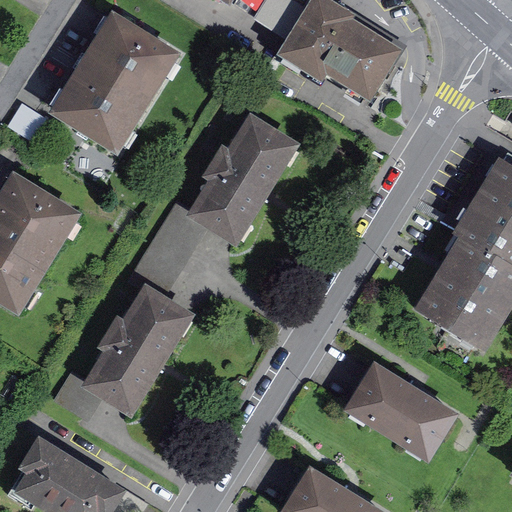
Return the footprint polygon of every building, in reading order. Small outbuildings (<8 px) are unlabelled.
[(230,0),(193,0),(221,17),(230,0)] [(347,15),(346,16),(319,0),(318,0),(285,53),(320,75),(325,67),(368,94),(395,52),(355,27),(358,22),(347,15)] [(173,62),(104,20),(43,120),(40,124),(109,166),(173,62)] [(40,124),(43,120),(31,112),(16,137),(28,144),(40,124)] [(177,203),(150,247),(184,268),(201,240),(228,257),(294,152),(244,121),(222,156),(216,153),(196,184),(202,188),(188,210),(177,203)] [(493,165),(453,231),(511,266),(511,159),(505,155),(498,168),(493,165)] [(75,223),(7,180),(0,191),(0,319),(10,326),(75,223)] [(511,266),(453,231),(446,243),(450,246),(406,319),(478,362),(511,305),(511,266)] [(184,268),(150,247),(119,297),(130,304),(83,379),(72,373),(53,404),(86,424),(95,410),(123,427),(189,322),(161,304),(184,268)] [(453,421),(365,369),(336,419),(423,471),(453,421)] [(109,511),(118,499),(33,445),(11,478),(19,483),(7,501),(23,511),(109,511)] [(511,490),(511,469),(502,485),(511,490)] [(364,511),(301,474),(278,511),(364,511)]
